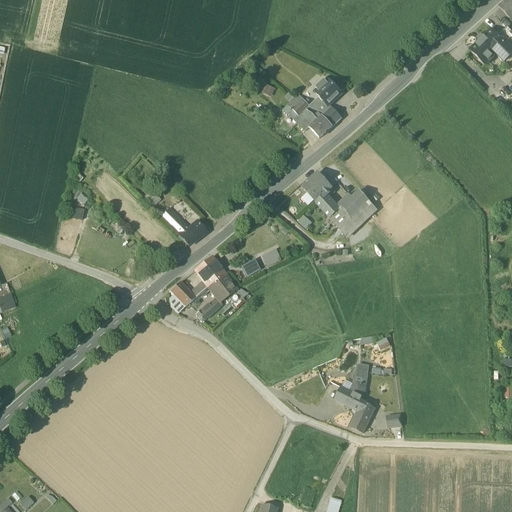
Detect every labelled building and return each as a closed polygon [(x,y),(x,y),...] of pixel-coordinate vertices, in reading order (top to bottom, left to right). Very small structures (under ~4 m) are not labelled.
[(511,3),(509,0),(499,9),(511,23),(511,3)] [(503,44),(509,49),(510,49),(511,46),(511,33),(507,29),(498,38),(503,44)] [(509,49),(503,44),(498,38),(491,31),(470,52),(484,65),(495,55),(503,63),(511,54),(511,51),(510,49),(509,49)] [(319,98),(328,108),(341,96),(327,81),(325,83),(324,82),(315,90),(317,91),(314,93),(319,98)] [(274,90),(267,87),(263,95),(271,99),(274,90)] [(291,104),(296,100),(288,94),(284,99),(291,104)] [(308,109),(324,115),(330,110),(330,109),(328,108),(319,98),(309,108),(299,97),(296,100),(300,104),(302,102),(308,109)] [(298,118),(300,120),(302,117),(301,116),(306,111),(308,109),(302,102),(300,104),(296,100),(291,104),(288,107),(289,109),(298,118)] [(300,120),(298,118),(289,109),(285,113),(293,123),(303,133),(308,129),(300,120)] [(332,128),(341,120),(330,109),(330,110),(324,115),(321,117),(332,128)] [(312,115),(306,111),(301,116),(302,117),(300,120),(308,129),(317,121),(312,115)] [(308,129),(318,140),(332,128),(321,117),(317,121),(308,129)] [(338,211),(331,203),(324,196),(331,190),(316,175),(302,189),(322,211),(330,221),(339,213),(338,211)] [(160,202),(150,192),(143,199),(153,209),(160,202)] [(330,221),(339,230),(369,203),(359,192),(338,211),(339,213),(330,221)] [(346,238),(376,211),(369,203),(339,230),(346,238)] [(79,221),(81,211),(70,208),(68,219),(79,221)] [(173,230),(173,229),(177,226),(168,214),(162,219),(173,230)] [(312,225),(303,217),(297,223),(306,231),(312,225)] [(179,224),(177,226),(173,229),(178,235),(177,236),(180,238),(187,233),(179,224)] [(180,238),(188,247),(204,235),(197,225),(187,233),(180,238)] [(287,233),(285,236),(291,242),(294,239),(287,233)] [(275,251),(261,258),(266,269),(281,261),(275,251)] [(202,284),(207,290),(216,283),(224,277),(211,259),(194,273),(202,284)] [(260,272),(254,261),(240,269),(246,280),(260,272)] [(224,277),(216,283),(228,298),(235,291),(224,277)] [(208,291),(216,302),(219,306),(228,298),(216,283),(207,290),(208,291)] [(185,308),(194,300),(189,295),(179,284),(170,291),(173,295),(185,308)] [(202,284),(189,295),(194,300),(204,292),(207,290),(202,284)] [(237,294),(235,291),(228,298),(238,310),(245,303),(242,300),(237,294)] [(240,291),(237,294),(242,300),(247,295),(240,291)] [(0,296),(0,314),(1,316),(15,310),(7,293),(0,296)] [(176,315),(185,308),(173,295),(168,300),(168,302),(170,308),(176,315)] [(220,307),(219,306),(216,302),(209,307),(214,312),(220,307)] [(206,307),(202,310),(209,317),(214,312),(209,307),(207,308),(206,307)] [(202,310),(200,312),(206,319),(209,317),(202,310)] [(201,324),(206,319),(200,312),(194,317),(201,324)] [(374,338),(362,340),(361,347),(373,345),(374,338)] [(390,348),(386,340),(376,344),(380,352),(390,348)] [(350,393),(351,394),(361,399),(363,400),(367,367),(357,366),(355,385),(353,385),(350,393)] [(345,381),(341,389),(350,393),(353,385),(345,381)] [(334,402),(345,407),(345,406),(351,394),(350,393),(341,389),(334,402)] [(360,402),(361,399),(351,394),(345,406),(355,411),(358,412),(350,428),(362,434),(374,410),(363,404),(360,402)] [(385,417),(387,430),(402,428),(400,415),(385,417)] [(25,498),(18,505),(24,510),(31,504),(25,498)] [(326,511),(338,511),(341,502),(331,499),(326,511)]
